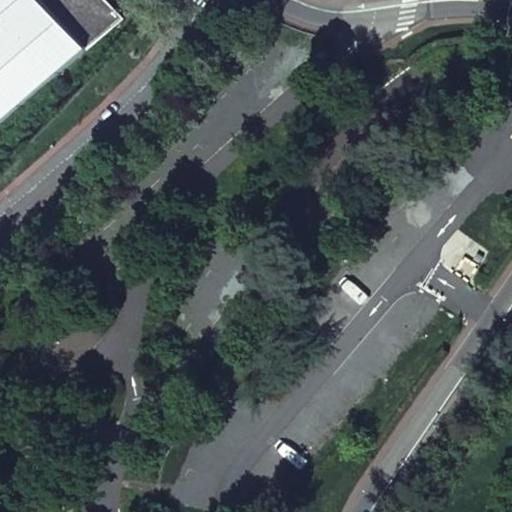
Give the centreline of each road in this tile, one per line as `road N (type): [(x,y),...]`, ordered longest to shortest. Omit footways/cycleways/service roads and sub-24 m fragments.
road 1 (residential): [(0,211),(129,105),(206,0)]
road 2 (residential): [(511,285),(362,511)]
road 3 (residential): [(280,0),(338,18),(454,6),(511,11)]
